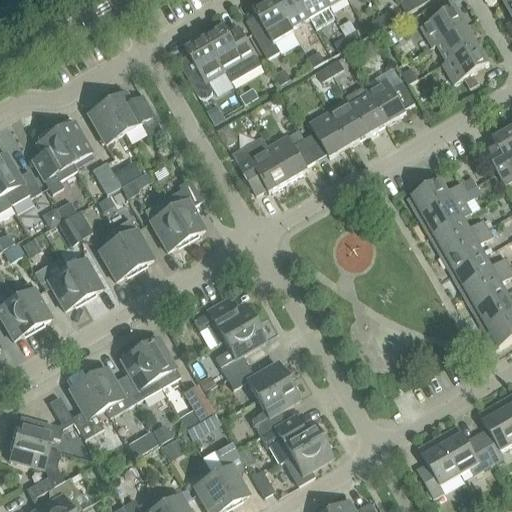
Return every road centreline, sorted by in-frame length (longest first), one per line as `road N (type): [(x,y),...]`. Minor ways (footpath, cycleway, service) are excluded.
road 1 (residential): [(254,240),(511,91)]
road 2 (residential): [(0,386),(254,240)]
road 3 (residential): [(378,452),(254,240)]
road 4 (residential): [(254,240),(146,50)]
road 5 (residential): [(0,110),(25,99),(62,98),(146,50)]
road 6 (residential): [(378,452),(511,374)]
road 7 (tertiary): [(0,68),(119,0)]
